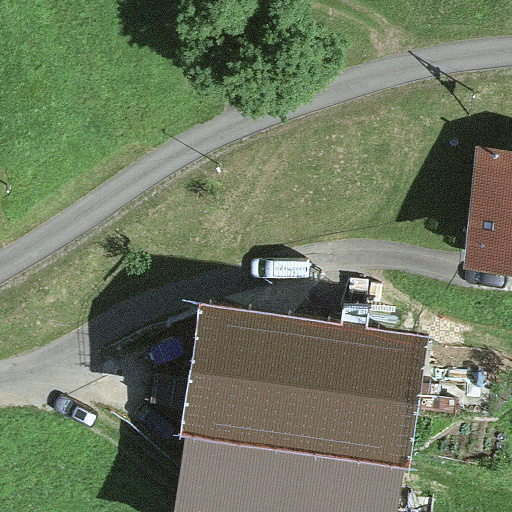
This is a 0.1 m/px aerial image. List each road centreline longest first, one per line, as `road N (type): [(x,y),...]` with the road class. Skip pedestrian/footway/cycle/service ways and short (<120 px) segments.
road 1 (unclassified): [(511,54),(414,65),(249,118),(199,141),(0,270)]
road 2 (track): [(0,384),(66,372),(193,294),(317,255),(511,278)]
